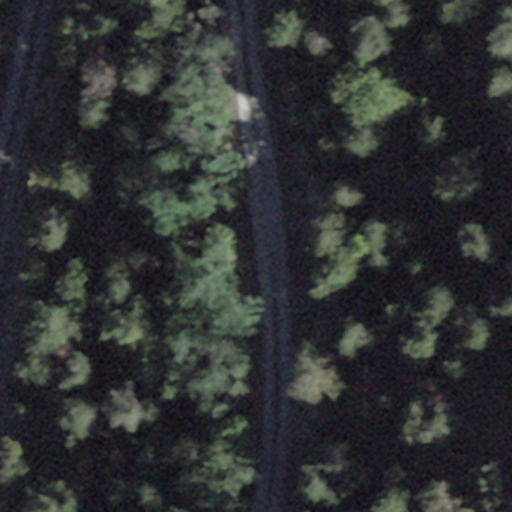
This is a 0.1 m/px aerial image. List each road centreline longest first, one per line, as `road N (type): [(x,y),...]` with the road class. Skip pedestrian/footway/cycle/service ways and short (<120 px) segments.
road 1 (track): [(263,0),(313,511)]
road 2 (track): [(45,0),(0,294)]
